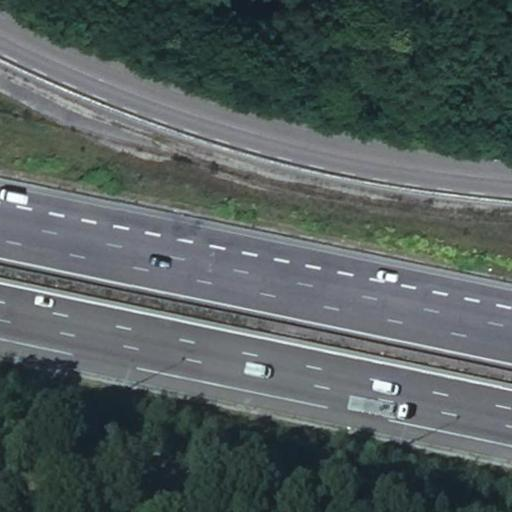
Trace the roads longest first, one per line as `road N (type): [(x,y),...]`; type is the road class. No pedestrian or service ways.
road 1 (secondary): [(511,170),(282,130),(0,28)]
road 2 (motorway): [(511,342),(0,231)]
road 3 (motorway): [(0,309),(511,419)]
